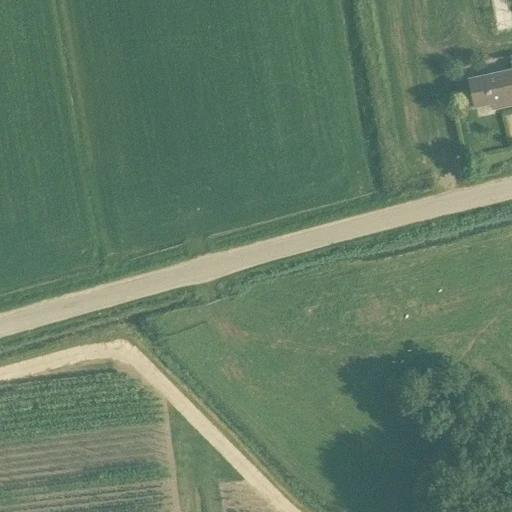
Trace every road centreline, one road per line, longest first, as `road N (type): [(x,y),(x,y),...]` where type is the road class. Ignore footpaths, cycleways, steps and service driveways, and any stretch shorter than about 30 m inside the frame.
road 1 (unclassified): [(0,325),(511,198)]
road 2 (track): [(289,511),(128,351),(94,350)]
